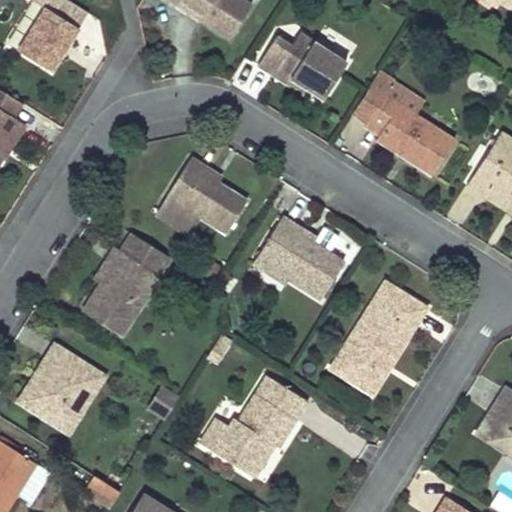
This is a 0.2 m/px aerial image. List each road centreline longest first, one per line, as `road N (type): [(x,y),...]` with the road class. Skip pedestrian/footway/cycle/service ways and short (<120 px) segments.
road 1 (residential): [(0,319),(146,103),(183,99),(505,287)]
road 2 (residential): [(363,511),(505,287)]
